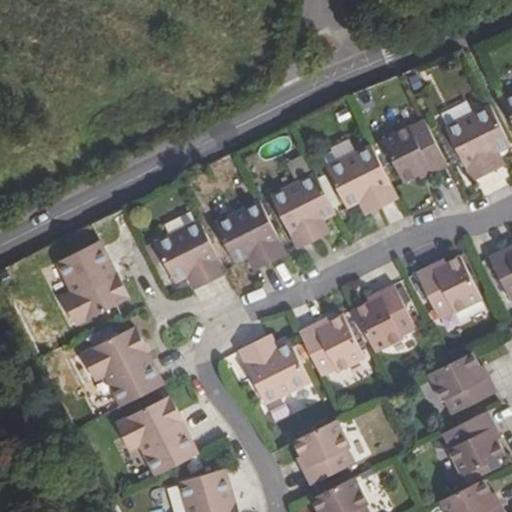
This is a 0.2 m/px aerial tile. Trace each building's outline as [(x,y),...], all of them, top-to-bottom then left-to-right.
[(511,90),(499,97),(511,123),(511,90)] [(471,182),(490,171),(485,160),(499,153),(510,148),(488,103),(444,125),(471,182)] [(427,170),(430,176),(447,167),(426,125),(410,133),(408,129),(383,142),(403,184),(418,176),(420,175),(420,173),(427,170)] [(373,204),(379,215),(400,204),(372,149),(329,171),(351,215),(361,209),(373,204)] [(485,160),(490,171),(504,164),(499,153),(485,160)] [(421,181),(430,176),(427,170),(420,173),(420,175),(418,176),(421,181)] [(299,255),(319,246),(314,235),(328,229),(339,223),(317,178),(272,200),(299,255)] [(367,221),(379,215),(373,204),(361,209),(367,221)] [(289,261),(262,205),(217,226),(239,271),(249,267),(263,260),(268,271),(289,261)] [(230,280),(203,225),(159,246),(181,290),(190,286),(204,280),(208,290),(230,280)] [(333,240),(328,229),(314,235),(319,246),(333,240)] [(112,279),(119,275),(102,242),(56,265),(71,297),(64,301),(78,328),(125,305),(112,279)] [(511,257),(509,259),(506,252),(490,260),(510,302),(511,301),(511,257)] [(459,259),(445,266),(442,268),(444,271),(436,275),(432,268),(418,276),(437,318),(452,312),(453,314),(479,301),(459,259)] [(254,278),(268,271),(263,260),(249,267),(254,278)] [(443,263),(432,268),(436,275),(444,271),(442,268),(445,266),(443,263)] [(132,301),(119,275),(112,279),(125,305),(132,301)] [(190,286),(195,297),(208,290),(204,280),(190,286)] [(353,310),(373,352),(401,340),(399,336),(413,329),(393,286),(376,294),(379,301),(373,304),(371,302),(369,303),(353,310)] [(379,301),(376,294),(367,298),(369,303),(371,302),(373,304),(379,301)] [(299,332),(319,374),(334,368),(335,371),(361,358),(342,316),(327,323),(324,324),(325,326),(318,330),(316,324),(299,332)] [(324,324),(327,323),(325,320),(316,324),(318,330),(325,326),(324,324)] [(137,330),(131,333),(144,359),(151,356),(137,330)] [(106,381),(123,412),(168,389),(155,364),(151,356),(144,359),(131,333),(85,357),(99,385),(106,381)] [(265,351),(278,344),(273,333),(259,340),(265,351)] [(265,351),(259,340),(240,349),(265,404),(309,384),(289,340),(278,344),(265,351)] [(496,395),(488,379),(481,382),(478,375),(481,373),(479,369),(471,354),(446,367),(429,375),(443,402),(446,400),(454,415),(496,395)] [(483,367),(479,369),(481,373),(478,375),(481,382),(488,379),(483,367)] [(173,401),(166,405),(180,430),(187,427),(173,401)] [(180,430),(166,405),(120,429),(134,455),(141,452),(156,482),(203,458),(187,427),(180,430)] [(490,412),(447,433),(454,449),(451,450),(464,476),(504,457),(498,442),(496,438),(493,439),(491,433),(498,430),(490,412)] [(309,466),(303,469),(310,484),(353,464),(346,449),(348,448),(336,421),(295,441),(302,456),(303,458),(304,457),(309,466)] [(503,440),(498,430),(491,433),(493,439),(496,438),(498,442),(503,440)] [(299,458),(303,469),(309,466),(304,457),(303,458),(302,456),(299,458)] [(232,511),(231,500),(237,499),(231,463),(181,472),(186,506),(179,507),(180,511),(232,511)] [(314,498),(321,511),(320,511),(369,511),(365,503),(368,502),(357,477),(314,498)] [(489,501),(487,497),(480,482),(437,503),(441,511),(499,511),(496,505),(489,508),(486,502),(489,501)] [(489,508),(496,505),(491,495),(487,497),(489,501),(486,502),(489,508)] [(231,500),(232,511),(239,511),(237,499),(231,500)]
